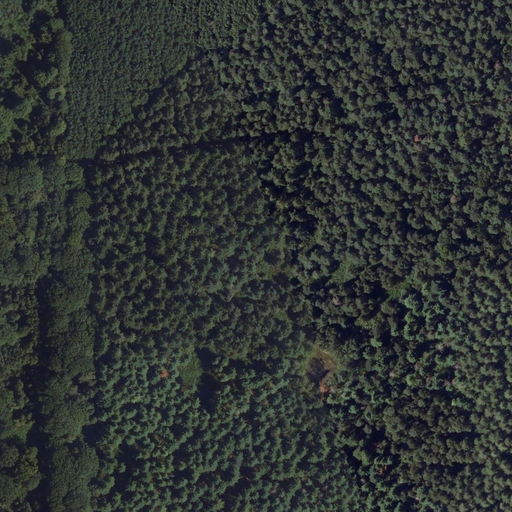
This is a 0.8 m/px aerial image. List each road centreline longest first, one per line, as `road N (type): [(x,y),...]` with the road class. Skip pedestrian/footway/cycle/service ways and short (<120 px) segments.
road 1 (track): [(511,98),(0,183)]
road 2 (track): [(58,511),(65,0)]
